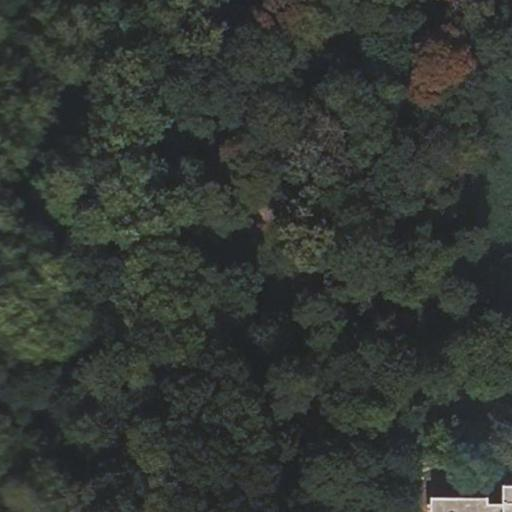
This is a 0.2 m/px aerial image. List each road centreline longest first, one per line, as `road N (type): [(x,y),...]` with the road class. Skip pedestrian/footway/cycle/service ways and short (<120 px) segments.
road 1 (track): [(427,0),(322,141),(273,225),(80,357),(0,390)]
road 2 (track): [(273,225),(310,291),(328,425),(325,511)]
